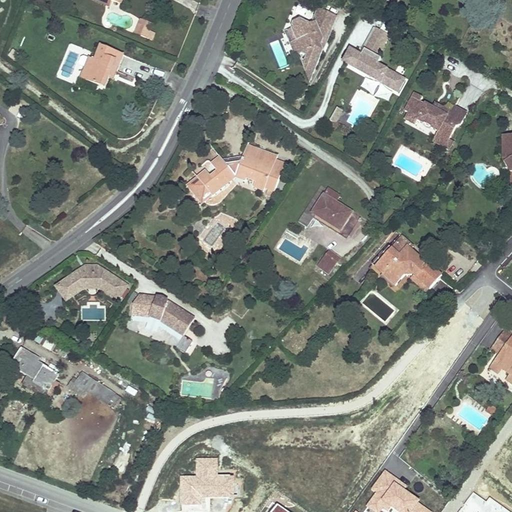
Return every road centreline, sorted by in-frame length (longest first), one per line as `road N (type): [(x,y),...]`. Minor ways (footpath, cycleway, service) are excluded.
road 1 (track): [(137,511),(177,437),(242,412),(361,399),(452,303)]
road 2 (residential): [(0,292),(140,182),(166,146),(229,0)]
road 3 (unknown): [(377,29),(333,123),(321,128),(251,84),(211,42)]
road 4 (unknown): [(201,68),(371,185)]
road 5 (unknown): [(91,227),(145,276),(227,331)]
